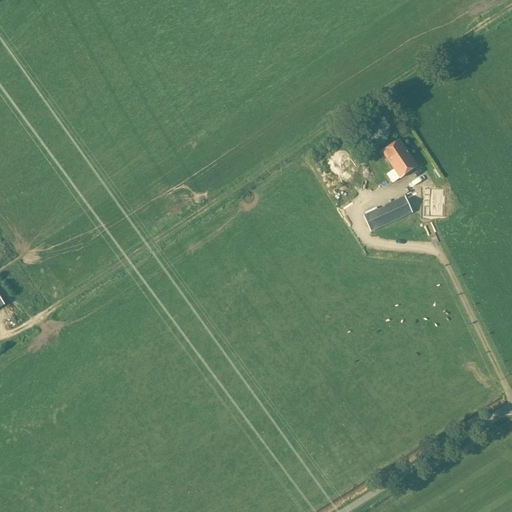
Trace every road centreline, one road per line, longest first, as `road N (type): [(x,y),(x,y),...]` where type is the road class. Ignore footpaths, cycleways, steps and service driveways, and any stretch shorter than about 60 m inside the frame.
road 1 (unknown): [(423,222),(511,407)]
road 2 (unclassified): [(344,511),(511,408)]
